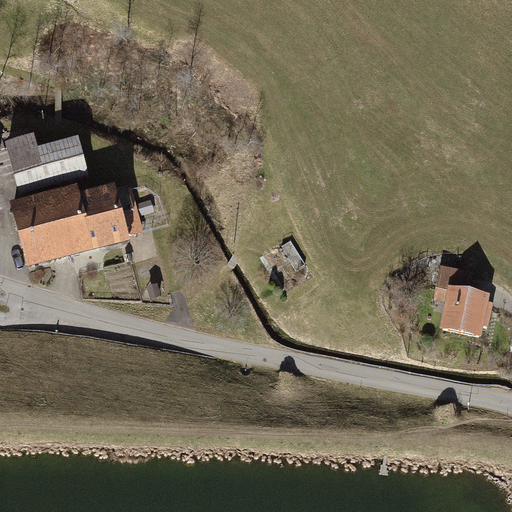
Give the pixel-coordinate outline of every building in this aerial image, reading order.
[(79,144),(38,155),(34,139),(9,145),(15,168),(22,196),(88,179),(79,144)] [(270,177),(258,174),(255,189),(259,190),(267,191),(270,177)] [(74,191),(13,207),(28,267),(90,251),(89,250),(128,240),(115,189),(76,199),(74,191)] [(439,302),(449,304),(445,329),(482,335),(488,297),(472,295),(475,278),(444,273),(439,302)] [(157,289),(146,291),(150,304),(160,301),(157,289)]
